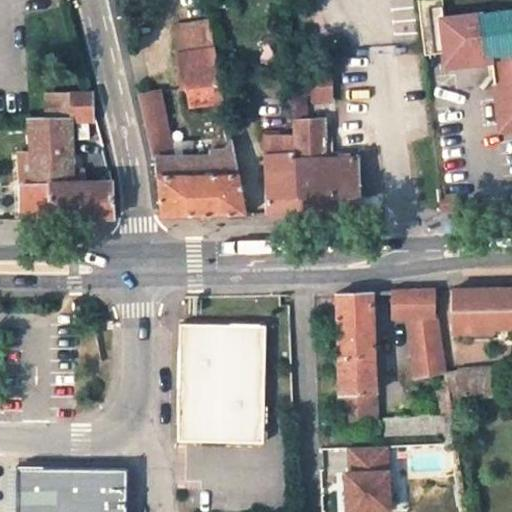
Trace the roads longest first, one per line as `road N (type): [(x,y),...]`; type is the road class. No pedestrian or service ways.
road 1 (residential): [(139,269),(137,226),(88,0)]
road 2 (residential): [(296,265),(308,511)]
road 3 (secondary): [(511,254),(296,265)]
road 4 (unknown): [(465,94),(495,254)]
road 5 (secondary): [(296,265),(139,269)]
road 6 (secondary): [(139,269),(0,270)]
road 7 (unknown): [(150,468),(280,466)]
